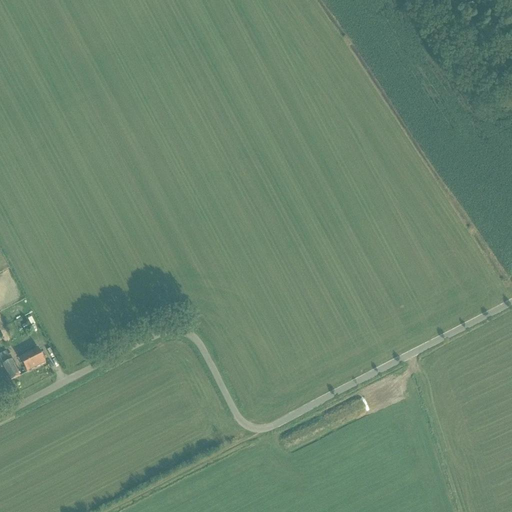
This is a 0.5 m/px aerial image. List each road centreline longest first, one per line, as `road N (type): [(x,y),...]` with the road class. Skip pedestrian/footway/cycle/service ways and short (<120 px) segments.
road 1 (unclassified): [(0,416),(174,330),(194,339),(240,421),(263,429),(511,302)]
road 2 (track): [(462,511),(411,353)]
